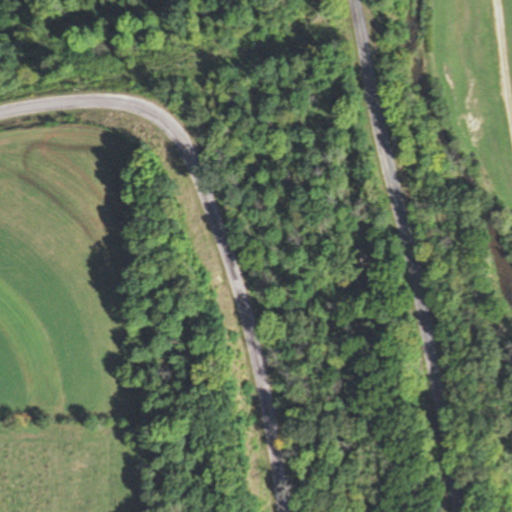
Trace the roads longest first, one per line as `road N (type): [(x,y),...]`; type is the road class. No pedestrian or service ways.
road 1 (residential): [(285,511),(230,253),(180,141),(151,114),(116,106),(0,122)]
road 2 (residential): [(463,511),(356,0)]
